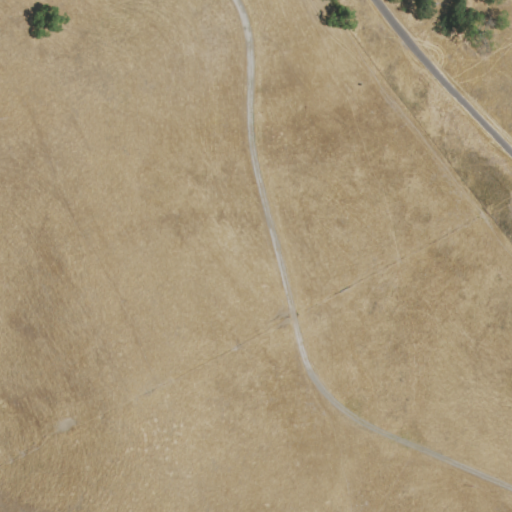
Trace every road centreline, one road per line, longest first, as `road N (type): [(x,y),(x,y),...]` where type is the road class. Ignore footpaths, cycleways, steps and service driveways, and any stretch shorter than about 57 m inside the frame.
road 1 (track): [(511,489),(356,422),(325,396),(304,359),(250,138),(247,36),(235,0)]
road 2 (track): [(511,150),(377,0)]
